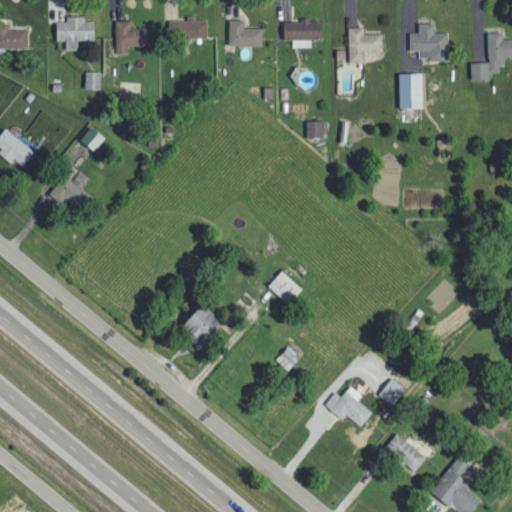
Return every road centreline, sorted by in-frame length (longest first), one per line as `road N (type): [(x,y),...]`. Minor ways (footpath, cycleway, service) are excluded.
road 1 (tertiary): [(320,511),(0,243)]
road 2 (motorway): [(243,511),(0,308)]
road 3 (motorway): [(0,384),(149,511)]
